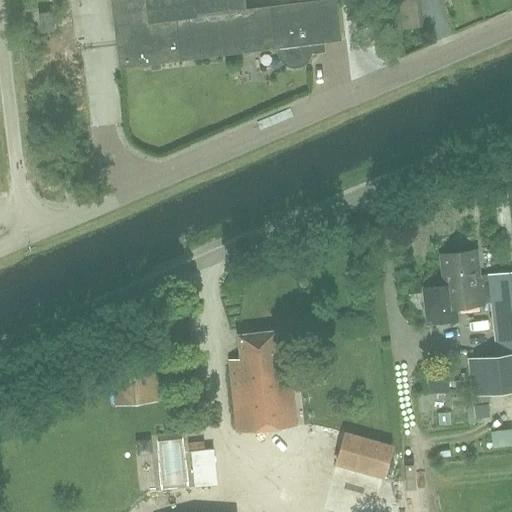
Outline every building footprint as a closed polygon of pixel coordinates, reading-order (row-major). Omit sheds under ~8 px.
[(244,0),(111,0),(120,68),(277,49),(278,56),(280,59),(285,65),(290,67),(293,68),(297,67),(303,66),(306,64),(309,61),(311,58),(312,53),(325,52),(323,43),(342,41),(336,0),(330,0),(246,10),(244,0)] [(42,31),(54,30),(52,12),(40,14),(42,31)] [(441,254),(445,286),(425,289),(430,323),(459,319),(457,307),(483,304),(483,302),(493,301),(497,346),(498,355),(468,358),(472,396),(511,391),(511,271),(489,274),(489,275),(483,276),(484,282),(480,283),(480,280),(481,280),(477,250),(441,254)] [(236,432),(295,427),(289,365),(285,366),(283,349),(275,350),(273,333),(239,336),(241,359),(229,360),(236,432)] [(313,383),(332,383),(331,365),(313,366),(313,383)] [(425,393),(450,391),(448,374),(424,375),(425,393)] [(484,420),(500,417),(497,406),(482,409),(484,420)] [(448,413),(448,427),(461,427),(461,413),(448,413)] [(195,485),(193,439),(167,441),(169,486),(195,485)] [(342,440),(334,465),(380,480),(388,455),(342,440)] [(223,448),(199,449),(201,483),(224,482),(223,448)] [(422,480),(421,458),(413,458),(414,481),(422,480)] [(350,511),(348,486),(321,488),(322,511),(350,511)]
